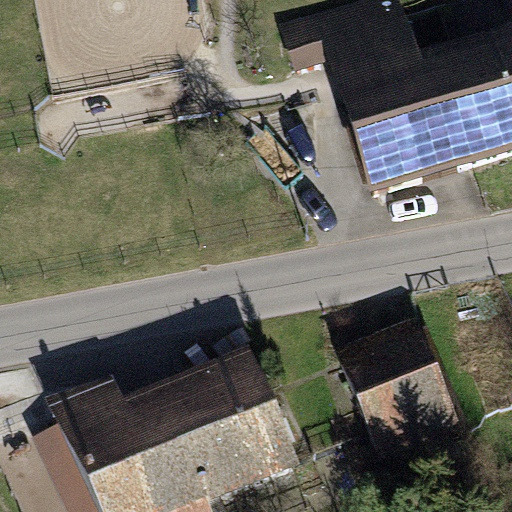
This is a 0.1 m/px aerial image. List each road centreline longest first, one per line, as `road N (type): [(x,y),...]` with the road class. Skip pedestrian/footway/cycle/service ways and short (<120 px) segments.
road 1 (tertiary): [(0,342),(511,250)]
road 2 (track): [(227,0),(247,100),(313,93),(376,275)]
road 3 (track): [(52,154),(68,129),(247,100)]
